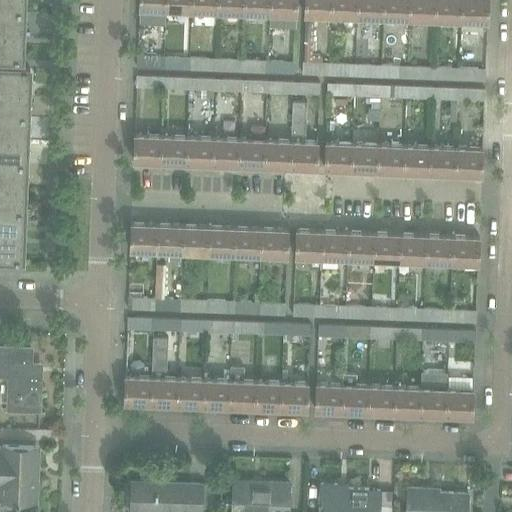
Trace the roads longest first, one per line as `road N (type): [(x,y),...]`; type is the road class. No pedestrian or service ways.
road 1 (residential): [(91,434),(486,444),(497,435),(507,351)]
road 2 (residential): [(511,209),(103,189)]
road 3 (residential): [(103,189),(113,0)]
road 4 (residential): [(91,434),(97,296)]
road 5 (residential): [(507,351),(511,214)]
